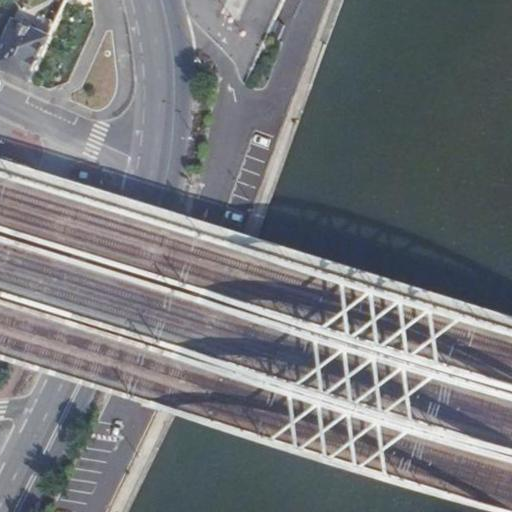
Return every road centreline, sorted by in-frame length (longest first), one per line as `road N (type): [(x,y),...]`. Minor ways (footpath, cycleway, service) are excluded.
road 1 (primary): [(54,407),(142,221),(157,169)]
road 2 (residential): [(157,169),(0,102)]
road 3 (primary): [(157,169),(166,108),(154,1)]
